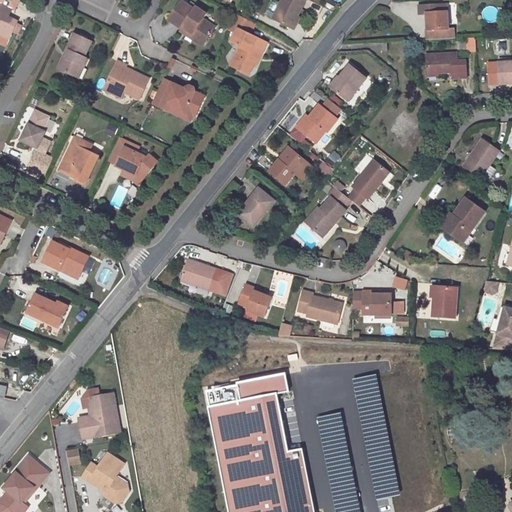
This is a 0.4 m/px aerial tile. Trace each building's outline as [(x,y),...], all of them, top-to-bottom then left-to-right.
[(0,0),(0,30),(14,38),(23,21),(13,16),(17,7),(20,9),(23,0),(0,0)] [(289,0),(278,23),(296,32),(302,22),(309,8),(293,0),(289,0)] [(188,29),(210,44),(220,30),(209,21),(212,16),(201,9),(200,12),(187,3),(175,22),(187,30),(188,29)] [(437,39),(453,38),(452,27),(447,28),(446,11),(441,12),(441,5),(418,6),(418,14),(426,13),(427,29),(436,29),(437,39)] [(241,17),(234,32),(242,36),(244,33),(242,32),(248,20),(241,17)] [(246,50),(236,69),(253,78),(258,68),(264,58),(266,59),(273,47),(256,38),(261,27),(248,20),(242,32),(244,33),(242,36),(238,46),(246,50)] [(210,44),(188,29),(187,30),(186,32),(207,47),(210,44)] [(437,39),(436,29),(427,29),(425,29),(426,39),(437,39)] [(76,52),(72,59),(69,57),(63,69),(79,77),(85,66),(88,68),(92,60),(90,59),(97,43),(80,35),(72,51),(76,52)] [(467,38),(467,50),(476,50),(475,37),(467,38)] [(458,58),(458,50),(425,52),(426,73),(439,72),(439,70),(451,69),(451,75),(468,74),(467,58),(458,58)] [(171,58),(167,66),(184,74),(188,66),(171,58)] [(489,81),(511,80),(511,58),(489,60),(489,81)] [(110,90),(127,98),(129,94),(144,101),(154,82),(137,73),(135,77),(128,74),(130,70),(132,67),(123,63),(110,90)] [(348,99),(366,75),(350,63),(331,86),(348,99)] [(85,66),(79,77),(83,79),(89,69),(88,68),(85,66)] [(156,106),(173,115),(175,112),(189,119),(190,116),(197,120),(200,121),(210,100),(201,96),(200,93),(196,90),(191,91),(190,93),(168,83),(156,106)] [(108,93),(125,101),(127,98),(110,90),(108,93)] [(333,95),(330,98),(338,105),(341,102),(333,95)] [(323,105),(335,115),(341,108),(329,98),(323,105)] [(306,120),(303,118),(297,126),(316,141),(326,129),(327,130),(338,117),(335,115),(323,105),(320,102),(310,115),(306,120)] [(173,115),(194,125),(197,120),(190,116),(189,119),(175,112),(173,115)] [(24,143),(40,151),(39,153),(48,158),(54,145),(45,141),(49,134),(46,133),(52,119),(39,113),(24,143)] [(114,136),(117,128),(108,124),(105,132),(114,136)] [(480,135),(461,162),(479,175),(485,179),(494,166),(488,162),(498,148),(480,135)] [(79,138),(75,146),(82,149),(86,142),(79,138)] [(65,170),(78,176),(77,179),(89,185),(102,159),(93,154),(96,147),(86,142),(82,149),(75,146),(67,161),(69,162),(65,170)] [(128,172),(140,179),(145,183),(161,165),(152,157),(149,160),(139,155),(141,152),(130,146),(119,168),(128,172)] [(288,146),(278,159),(281,161),(291,149),(288,146)] [(281,161),(278,159),(269,171),(286,184),(295,172),(297,174),(307,161),(291,149),(281,161)] [(328,158),(336,163),(340,155),(333,151),(328,158)] [(366,154),(355,170),(360,173),(371,157),(366,154)] [(374,157),(352,184),(369,197),(382,180),(380,178),(388,169),(374,157)] [(78,176),(65,170),(69,162),(67,161),(62,172),(77,179),(78,176)] [(318,168),(327,176),(331,170),(323,163),(318,168)] [(390,170),(388,169),(380,178),(382,180),(390,170)] [(125,178),(136,184),(141,188),(145,183),(140,179),(128,172),(125,178)] [(345,187),(337,181),(334,185),(342,191),(345,187)] [(115,193),(121,198),(126,191),(120,187),(115,193)] [(254,226),(275,199),(260,188),(250,202),(248,200),(238,214),(254,226)] [(332,197),(321,210),(319,207),(306,222),(321,235),(333,220),(336,223),(347,210),(346,209),(351,203),(334,188),(328,194),(332,197)] [(462,239),(483,209),(464,195),(452,213),(454,215),(445,228),(462,239)] [(449,211),(440,224),(445,228),(454,215),(452,213),(449,211)] [(0,246),(1,247),(13,222),(0,215),(0,246)] [(336,223),(333,220),(321,235),(323,237),(336,223)] [(341,253),(347,243),(337,238),(332,248),(341,253)] [(62,271),(80,280),(89,260),(71,251),(71,252),(55,244),(44,265),(61,273),(62,271)] [(188,258),(181,278),(197,284),(198,281),(211,286),(218,268),(188,258)] [(61,273),(79,282),(80,280),(62,271),(61,273)] [(395,276),(391,286),(406,290),(409,280),(395,276)] [(487,292),(495,293),(496,283),(489,282),(487,292)] [(272,298),(264,295),(254,292),(256,289),(246,285),(239,303),(248,307),(247,310),(265,316),(272,298)] [(456,317),(458,287),(435,286),(434,297),(433,316),(456,317)] [(307,316),(335,324),(340,303),(313,296),(313,293),(304,290),(298,310),(308,313),(307,316)] [(364,308),(364,314),(392,315),(393,295),(381,294),(374,294),(374,291),(364,291),(364,292),(355,292),(354,308),(364,308)] [(29,314),(59,329),(67,315),(56,310),(58,307),(37,297),(29,314)] [(69,310),(59,305),(58,307),(56,310),(67,315),(69,310)] [(493,319),(489,331),(497,334),(505,308),(501,307),(497,320),(493,319)] [(511,348),(511,309),(505,308),(497,334),(493,349),(511,351),(511,348)] [(395,316),(395,326),(409,326),(409,316),(395,316)] [(281,322),(279,335),(290,337),(292,325),(281,322)] [(0,327),(0,348),(4,350),(11,331),(0,327)] [(240,381),(244,401),(277,394),(290,391),(286,371),(240,381)] [(375,374),(352,379),(375,498),(398,494),(375,374)] [(244,401),(240,381),(206,388),(210,408),(244,401)] [(9,387),(0,384),(0,396),(7,398),(9,387)] [(119,432),(112,394),(88,398),(90,410),(92,419),(78,421),(82,439),(119,432)] [(210,408),(229,511),(313,511),(299,446),(288,449),(277,394),(244,401),(210,408)] [(89,417),(78,419),(78,421),(92,419),(90,410),(88,411),(89,417)] [(360,511),(341,412),(318,417),(336,511),(360,511)] [(79,448),(66,450),(67,465),(81,464),(79,448)] [(97,468),(91,464),(82,477),(97,487),(98,486),(102,489),(106,495),(104,497),(115,504),(121,502),(128,492),(127,485),(115,478),(123,465),(107,454),(97,468)] [(31,488),(44,472),(27,459),(14,476),(15,476),(4,491),(9,495),(1,505),(0,506),(0,509),(3,511),(22,511),(25,508),(22,505),(26,499),(28,501),(35,491),(31,488)] [(35,491),(48,475),(44,472),(31,488),(35,491)]
